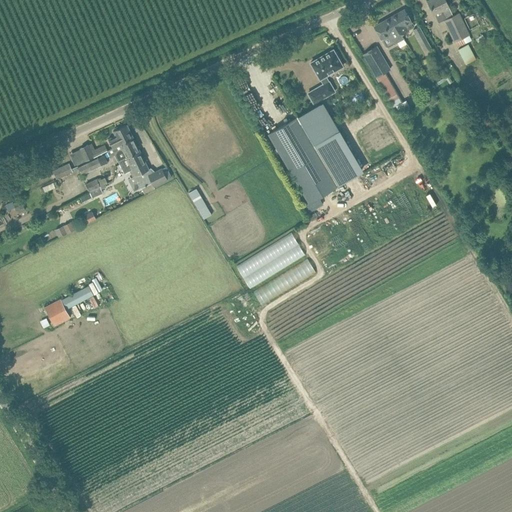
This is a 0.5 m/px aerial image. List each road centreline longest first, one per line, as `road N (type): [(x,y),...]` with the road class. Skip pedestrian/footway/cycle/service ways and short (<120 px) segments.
road 1 (unclassified): [(0,170),(377,0)]
road 2 (unknown): [(260,312),(318,275),(302,241),(307,226),(412,165),(329,21)]
road 3 (unclassified): [(71,511),(0,391)]
